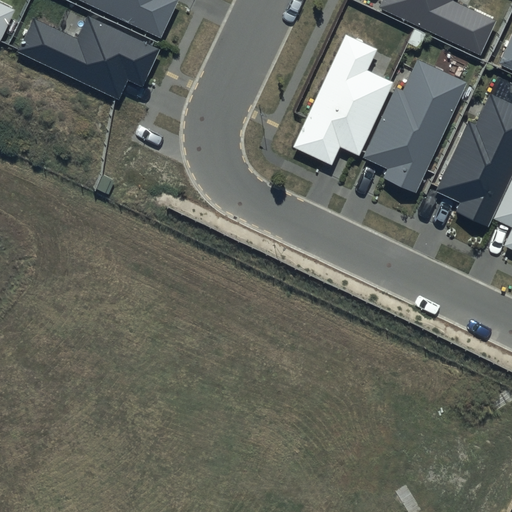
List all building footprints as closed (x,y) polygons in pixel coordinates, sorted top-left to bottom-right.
[(0,0),(0,23),(9,4),(0,0)] [(85,0),(143,27),(155,32),(170,0),(85,0)] [(374,0),(375,1),(475,48),(490,16),(457,0),(374,0)] [(137,81),(155,43),(139,36),(82,9),(72,32),(29,12),(13,46),(112,93),(121,73),(137,81)] [(511,23),(509,22),(493,57),(511,66),(511,23)] [(360,63),(369,43),(340,29),(287,141),(326,159),(334,141),(353,150),(388,76),(385,75),(360,63)] [(459,77),(409,54),(395,83),(390,80),(357,151),(381,163),(377,173),(409,187),(459,77)] [(511,101),(482,88),(469,117),(463,114),(430,185),(455,197),(450,207),(482,222),(511,157),(511,101)] [(511,163),(489,213),(507,221),(500,240),(511,246),(511,163)]
